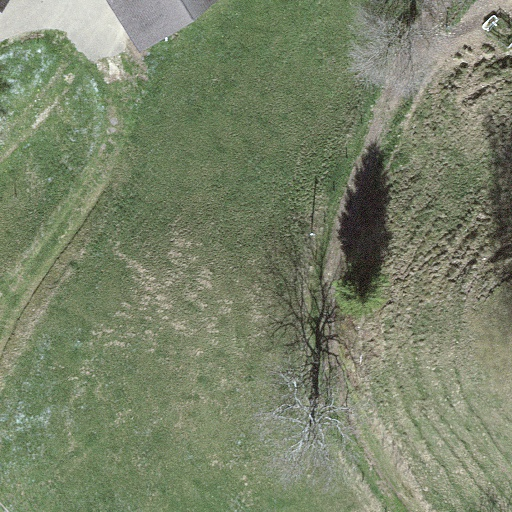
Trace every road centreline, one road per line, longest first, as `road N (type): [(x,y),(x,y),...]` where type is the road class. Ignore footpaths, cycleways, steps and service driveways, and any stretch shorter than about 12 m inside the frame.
road 1 (track): [(434,0),(351,174),(329,247),(323,310),(344,412),(404,511)]
road 2 (track): [(0,324),(121,132),(127,94),(119,69),(70,16)]
